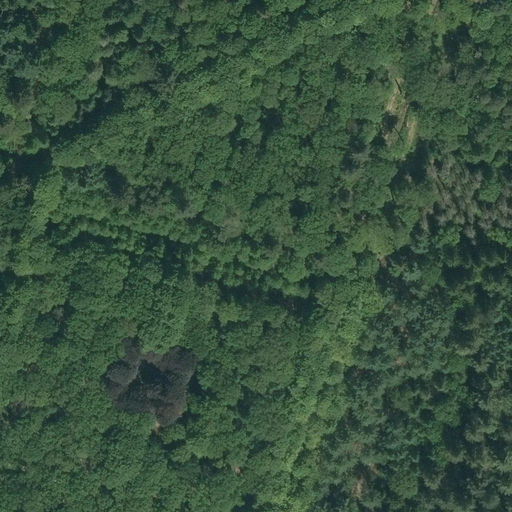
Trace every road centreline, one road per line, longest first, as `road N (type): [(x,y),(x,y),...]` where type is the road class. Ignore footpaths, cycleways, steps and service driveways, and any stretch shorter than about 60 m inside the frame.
road 1 (track): [(35,179),(349,276),(272,511)]
road 2 (track): [(63,148),(361,0)]
road 3 (track): [(28,209),(340,306)]
road 4 (track): [(63,148),(42,160),(0,309)]
road 5 (track): [(156,511),(0,461)]
road 6 (track): [(16,137),(59,0)]
